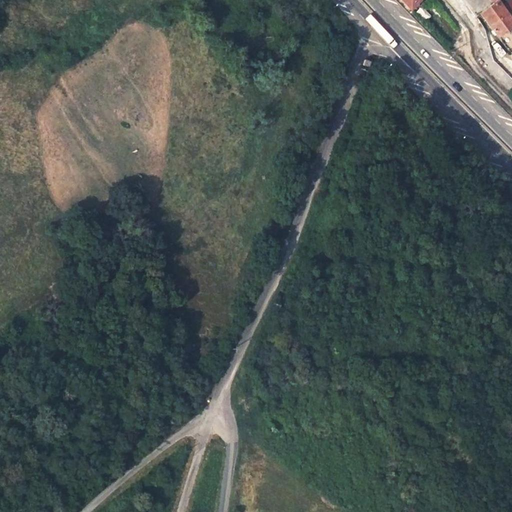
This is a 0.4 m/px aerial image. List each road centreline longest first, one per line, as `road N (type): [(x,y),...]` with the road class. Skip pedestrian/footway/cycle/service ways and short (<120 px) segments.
road 1 (unclassified): [(226,511),(232,435),(215,401),(378,26)]
road 2 (primary): [(511,140),(373,0)]
road 3 (primary): [(378,26),(511,162)]
